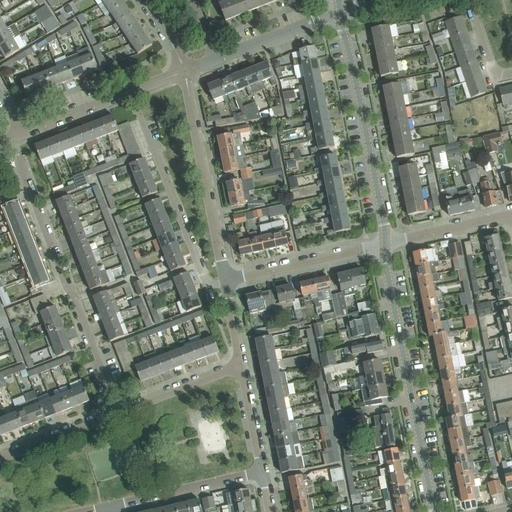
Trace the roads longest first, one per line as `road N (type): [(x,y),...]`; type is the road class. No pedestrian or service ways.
road 1 (residential): [(115,413),(11,137)]
road 2 (tertiary): [(433,511),(384,242)]
road 3 (tertiary): [(384,242),(340,14)]
road 4 (residential): [(225,283),(205,282),(131,92)]
road 5 (residential): [(224,275),(184,71)]
road 6 (residential): [(224,275),(384,242)]
road 7 (residential): [(109,509),(262,471)]
road 8 (residential): [(241,366),(115,413)]
road 9 (residential): [(215,60),(340,14)]
road 10 (residential): [(384,242),(511,214)]
road 11 (residential): [(115,413),(0,458)]
